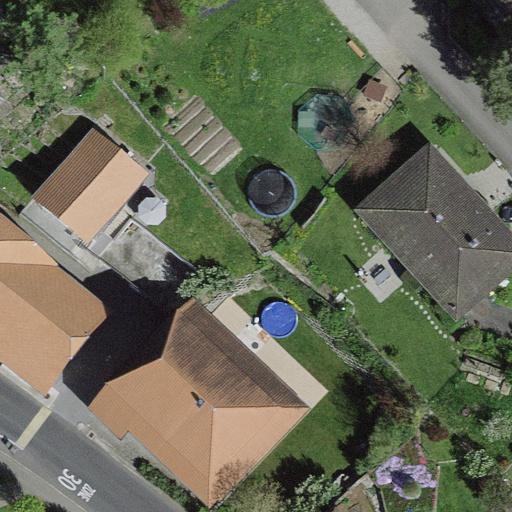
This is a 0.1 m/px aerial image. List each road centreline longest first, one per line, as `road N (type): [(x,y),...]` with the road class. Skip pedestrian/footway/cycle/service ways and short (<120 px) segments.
road 1 (residential): [(511,162),(367,0)]
road 2 (residential): [(0,408),(134,511)]
